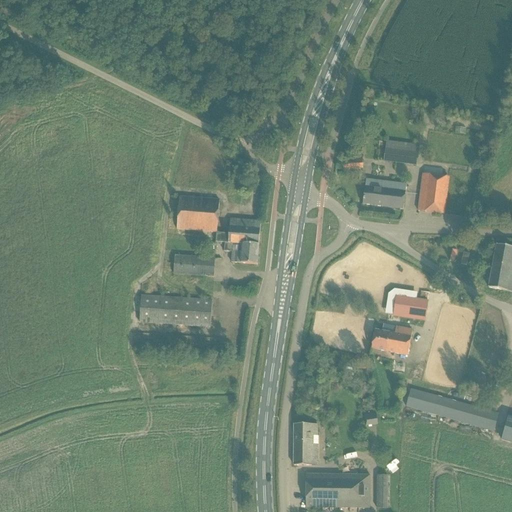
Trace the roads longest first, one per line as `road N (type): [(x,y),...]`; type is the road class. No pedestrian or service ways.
road 1 (unclassified): [(284,511),(285,411),(308,272),(348,220)]
road 2 (unclassified): [(245,147),(0,24)]
road 3 (unclassified): [(337,0),(286,108),(245,147)]
road 4 (primary): [(353,18),(323,71),(294,174)]
road 5 (primary): [(273,359),(305,197)]
road 6 (primary): [(291,195),(273,359)]
road 7 (primary): [(309,177),(353,18)]
road 8 (primary): [(265,511),(273,359)]
road 9 (unclassified): [(511,311),(404,247),(388,228)]
road 10 (unclassified): [(321,200),(354,67)]
road 11 (unclassified): [(511,233),(388,228)]
